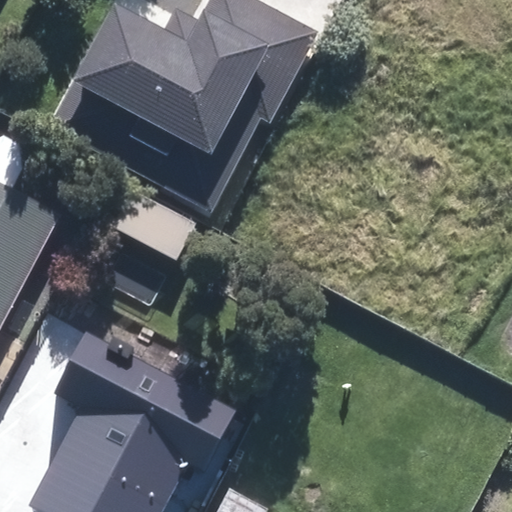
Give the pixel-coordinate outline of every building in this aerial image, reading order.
[(111,11),(47,129),(211,217),(261,123),(266,126),(315,36),(247,0),(210,0),(197,25),(173,12),(159,37),(111,11)] [(160,0),(191,15),(198,0),(160,0)] [(0,321),(55,217),(0,188),(0,321)] [(365,243),(344,280),(430,332),(453,296),(365,243)] [(82,407),(31,509),(36,511),(159,511),(187,457),(205,467),(235,407),(88,333),(57,394),(82,407)]
